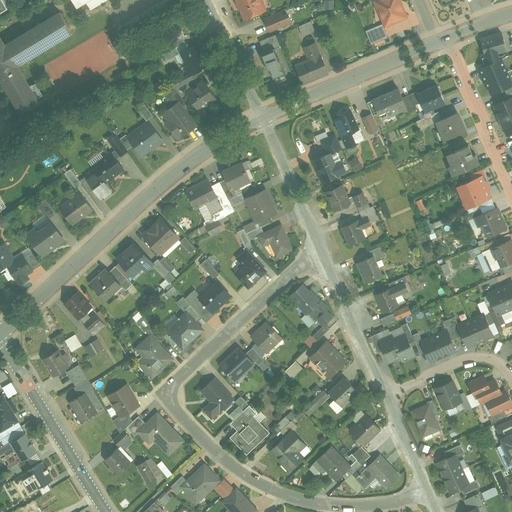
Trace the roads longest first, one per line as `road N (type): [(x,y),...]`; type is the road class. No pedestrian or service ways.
road 1 (residential): [(422,488),(388,504),(297,499),(236,470),(172,403),(174,383),(319,249)]
road 2 (tertiary): [(261,116),(166,178),(0,333)]
road 3 (residential): [(0,337),(107,511)]
road 4 (tertiary): [(437,41),(261,116)]
road 5 (residential): [(511,192),(446,38)]
road 6 (residential): [(319,249),(382,396)]
road 7 (residential): [(261,116),(319,249)]
road 8 (residential): [(511,376),(501,364),(474,359),(382,396)]
road 9 (residential): [(206,0),(261,116)]
